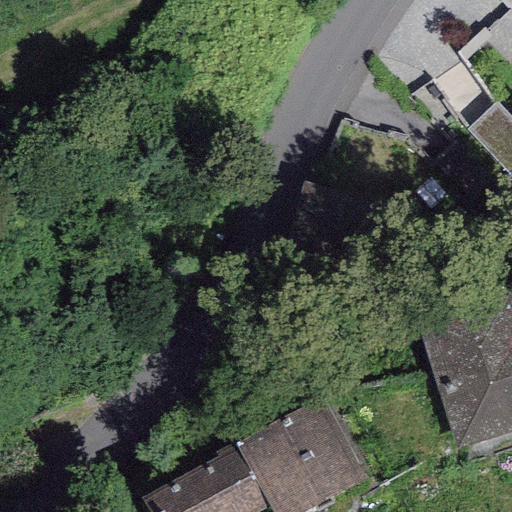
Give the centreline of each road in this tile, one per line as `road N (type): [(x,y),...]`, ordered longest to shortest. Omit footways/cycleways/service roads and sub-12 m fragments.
road 1 (primary): [(111,511),(511,14)]
road 2 (residential): [(29,511),(206,315),(297,118),(367,0)]
